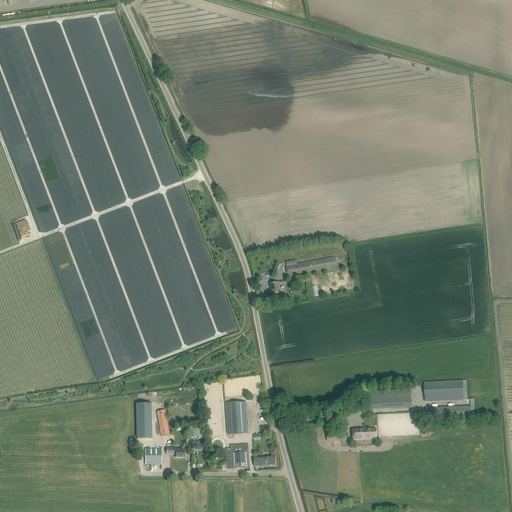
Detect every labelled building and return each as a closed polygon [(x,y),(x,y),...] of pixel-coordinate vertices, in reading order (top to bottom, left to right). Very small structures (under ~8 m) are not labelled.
[(287,266),(289,276),(337,266),(335,257),(287,266)] [(279,282),(276,283),(271,284),(272,288),(271,288),(272,294),(280,293),(279,286),(280,286),(279,282)] [(424,382),(425,395),(463,393),(462,380),(424,382)] [(383,397),(368,398),(369,409),(410,407),(410,396),(401,396),(383,397)] [(241,402),(226,403),(228,434),(243,433),(248,433),(246,402),(241,402)] [(152,438),(151,403),(136,404),(137,439),(152,438)] [(425,408),(425,410),(426,421),(471,418),(470,406),(425,408)] [(157,411),(160,431),(161,436),(169,435),(165,410),(157,411)] [(196,427),(196,430),(192,430),(194,437),(197,437),(198,439),(202,438),(199,427),(196,427)] [(353,429),(353,439),(377,438),(376,429),(366,429),(366,428),(353,429)] [(327,433),(327,441),(342,440),(341,433),(327,433)] [(202,450),(202,442),(196,441),(196,445),(193,445),(192,449),(202,450)] [(176,449),(175,455),(175,458),(184,458),(185,453),(185,446),(182,446),(181,449),(176,449)] [(248,447),(231,449),(227,449),(228,469),(250,468),(248,447)] [(145,448),(145,460),(145,465),(162,465),(162,463),(162,449),(145,448)] [(276,456),(254,458),(254,462),(255,467),(276,466),(276,456)]
